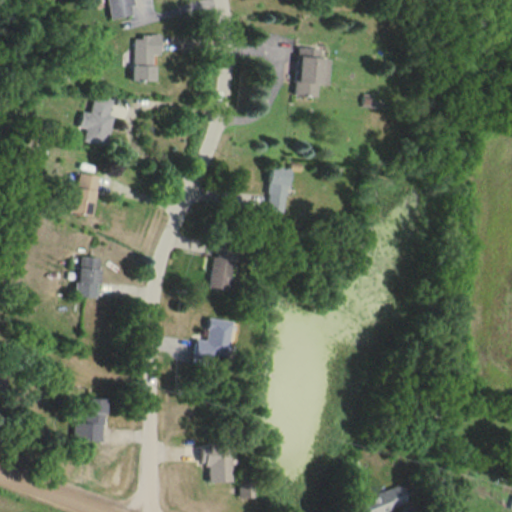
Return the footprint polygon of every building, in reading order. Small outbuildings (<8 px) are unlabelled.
[(103,0),(105,18),(131,16),(129,0),(103,0)] [(151,54),(156,54),(156,33),(130,33),(130,80),(151,80),(151,54)] [(328,57),(321,57),(322,49),(296,47),(293,94),(315,96),(316,84),(325,84),(328,57)] [(80,110),(76,126),(83,128),(80,140),(104,145),(113,99),(91,94),(87,112),(80,110)] [(287,168),(268,165),(262,208),(281,211),(287,168)] [(95,176),(71,171),(63,212),(87,216),(95,176)] [(206,286),(228,289),(234,242),(213,239),(206,286)] [(97,257),(76,257),(75,296),(97,296),(97,257)] [(193,339),(191,356),(226,360),(229,319),(205,317),(203,340),(193,339)] [(73,440),(103,440),(104,398),(83,398),(83,422),(74,422),(73,440)] [(205,482),(228,482),(228,444),(196,444),(196,464),(205,464),(205,482)] [(360,511),(381,511),(404,503),(396,483),(356,500),(360,511)]
